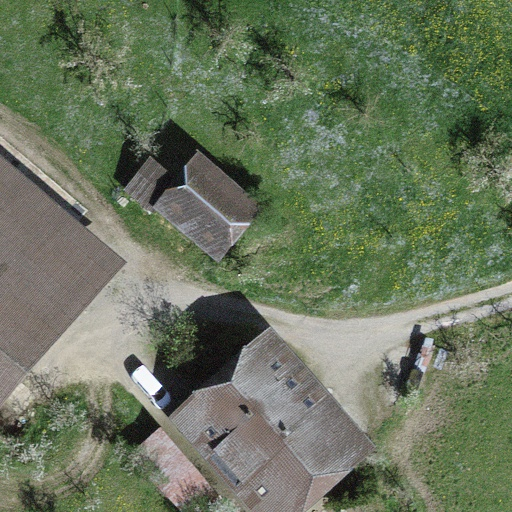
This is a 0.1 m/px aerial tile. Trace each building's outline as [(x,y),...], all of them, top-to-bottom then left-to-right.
[(129,189),(153,209),(173,185),(149,166),(129,189)] [(201,180),(175,208),(217,246),(242,217),(201,180)] [(0,203),(0,390),(92,282),(0,203)] [(269,358),(192,422),(270,511),(281,511),(350,452),(269,358)] [(195,503),(222,472),(157,416),(130,447),(195,503)]
